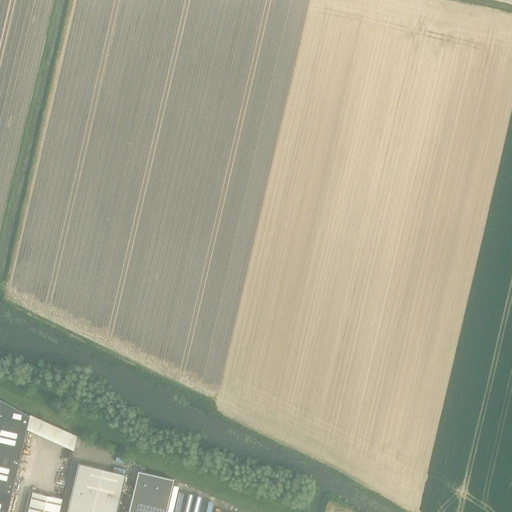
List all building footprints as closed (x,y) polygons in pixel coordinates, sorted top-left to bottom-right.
[(0,416),(28,423),(29,416),(0,399),(0,416)] [(0,416),(0,435),(24,441),(26,429),(28,423),(0,416)] [(77,436),(29,416),(28,423),(26,429),(73,450),(77,436)] [(0,435),(0,453),(20,458),(24,441),(0,435)] [(0,453),(0,472),(16,476),(20,458),(0,453)] [(66,511),(116,511),(125,475),(78,464),(66,511)] [(138,471),(128,511),(165,511),(173,479),(138,471)] [(0,472),(0,490),(12,493),(16,476),(0,472)] [(0,490),(0,509),(8,511),(12,493),(0,490)] [(58,511),(62,499),(32,492),(27,511),(58,511)]
